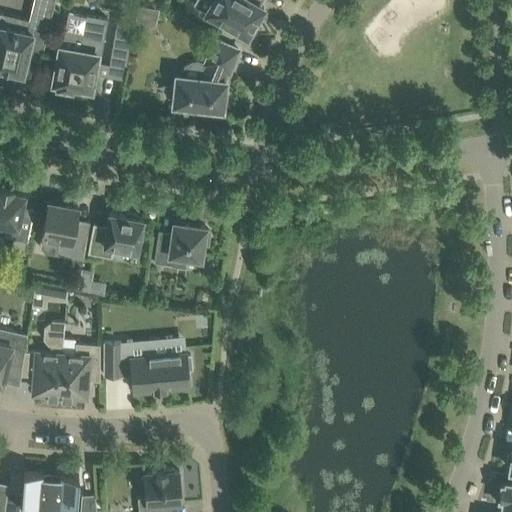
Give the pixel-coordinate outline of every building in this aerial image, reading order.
[(0,11),(0,12),(0,67),(23,72),(29,47),(42,50),(54,0),(32,0),(29,18),(0,11)] [(211,0),(205,10),(240,30),(238,33),(248,39),(258,21),(255,20),(263,6),(253,0),(211,0)] [(134,24),(150,28),(155,24),(159,8),(138,4),(134,24)] [(87,13),(86,15),(67,11),(61,45),(60,45),(56,65),(53,64),(51,77),(54,77),(53,80),(58,81),(58,84),(70,86),(71,84),(91,87),(98,47),(102,48),(108,17),(87,13)] [(117,19),(109,66),(124,69),(133,22),(117,19)] [(176,83),(173,103),(190,105),(190,108),(201,109),(201,106),(222,108),(223,103),(224,102),(225,100),(225,99),(226,97),(226,96),(226,94),(227,92),(227,91),(226,89),(226,87),(226,86),(225,84),(226,79),(223,79),(227,71),(229,72),(238,48),(219,41),(215,39),(199,76),(177,73),(176,83)] [(24,193),(12,191),(12,188),(0,185),(0,233),(27,239),(29,227),(34,207),(22,205),(24,193)] [(53,196),(53,200),(48,200),(42,235),(59,238),(57,249),(62,254),(83,258),(88,227),(74,225),(78,205),(64,202),(65,198),(53,196)] [(29,227),(36,229),(41,209),(34,207),(29,227)] [(128,211),(124,214),(109,211),(107,225),(93,222),(88,252),(111,256),(114,244),(137,249),(143,217),(139,217),(136,213),(128,211)] [(158,230),(155,250),(154,260),(184,264),(185,255),(201,257),(203,242),(208,243),(210,229),(205,229),(205,225),(174,221),(172,232),(158,230)] [(18,277),(21,264),(7,261),(5,274),(18,277)] [(65,279),(64,285),(77,288),(79,276),(71,275),(65,279)] [(77,289),(88,291),(91,279),(79,276),(77,288),(77,289)] [(31,297),(32,297),(35,282),(18,279),(18,280),(18,281),(18,283),(18,284),(18,286),(19,287),(19,288),(20,290),(21,291),(22,292),(23,293),(24,294),(25,295),(27,295),(28,296),(29,296),(31,297)] [(31,304),(46,305),(47,298),(66,299),(67,288),(35,282),(32,297),(31,304)] [(59,396),(62,352),(65,319),(51,318),(44,325),(43,337),(49,345),(49,350),(36,350),(35,366),(33,366),(33,374),(36,377),(34,379),(33,389),(44,390),(44,395),(59,396)] [(0,382),(2,383),(8,360),(22,363),(25,344),(27,332),(0,325),(0,382)] [(104,340),(104,374),(121,374),(121,355),(121,340),(104,340)] [(62,352),(59,396),(74,397),(74,393),(85,393),(86,383),(84,381),(87,378),(100,379),(102,343),(75,341),(74,352),(62,352)] [(121,355),(121,374),(132,374),(133,390),(154,389),(154,390),(156,390),(156,387),(163,387),(163,389),(165,389),(165,387),(189,385),(188,367),(192,367),(190,354),(186,354),(186,349),(130,355),(121,355)] [(137,496),(138,511),(170,511),(170,502),(182,501),(179,469),(175,469),(172,466),(164,467),(162,470),(143,472),(144,475),(141,477),(142,485),(145,487),(145,495),(137,496)] [(22,491),(7,489),(4,511),(3,511),(17,511),(20,506),(33,507),(39,510),(44,511),(45,511),(48,511),(51,475),(43,474),(44,471),(24,470),(22,491)] [(59,475),(51,475),(48,511),(59,511),(67,510),(76,510),(77,494),(79,474),(59,473),(59,475)] [(511,480),(506,480),(505,483),(502,482),(499,496),(503,497),(502,506),(511,507),(511,480)] [(80,511),(96,511),(96,507),(95,492),(81,493),(80,511)]
